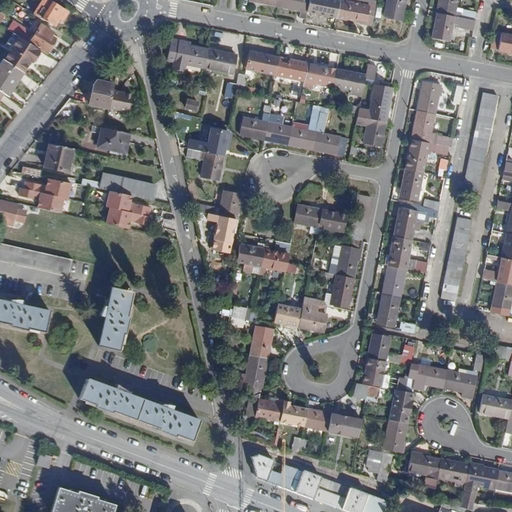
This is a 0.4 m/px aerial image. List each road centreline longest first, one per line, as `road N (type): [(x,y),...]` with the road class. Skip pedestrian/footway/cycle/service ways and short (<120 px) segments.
road 1 (residential): [(231,492),(139,25)]
road 2 (residential): [(412,58),(145,4)]
road 3 (residential): [(337,349),(354,336),(387,177)]
road 4 (tertiary): [(114,20),(0,163)]
road 5 (tertiary): [(69,430),(231,492)]
road 6 (residential): [(337,349),(300,353),(290,367),(292,384),(338,390),(342,355)]
road 7 (residential): [(387,177),(412,58)]
